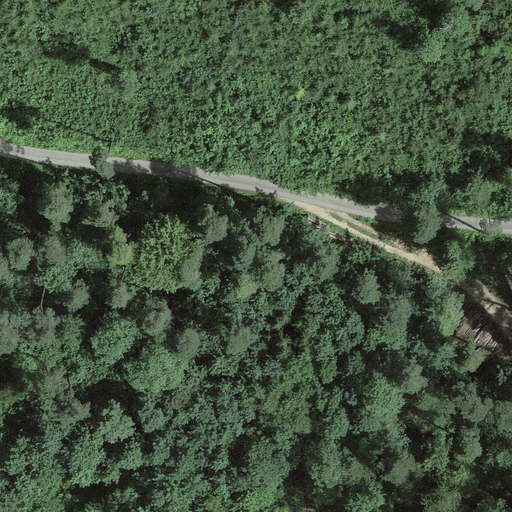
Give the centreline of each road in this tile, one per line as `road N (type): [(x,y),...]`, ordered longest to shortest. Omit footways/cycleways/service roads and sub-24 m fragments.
road 1 (residential): [(511,226),(0,147)]
road 2 (track): [(281,189),(436,263),(498,310),(511,331)]
